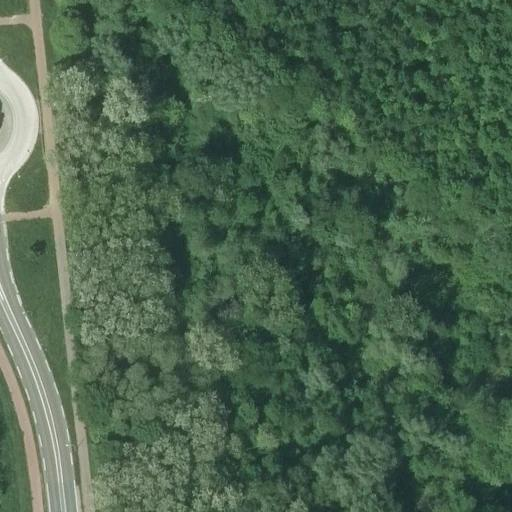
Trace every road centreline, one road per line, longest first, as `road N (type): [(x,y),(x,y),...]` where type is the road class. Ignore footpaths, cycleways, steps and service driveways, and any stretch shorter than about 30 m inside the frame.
road 1 (tertiary): [(62,511),(50,419),(0,295)]
road 2 (tertiary): [(0,174),(29,135),(21,95),(0,75)]
